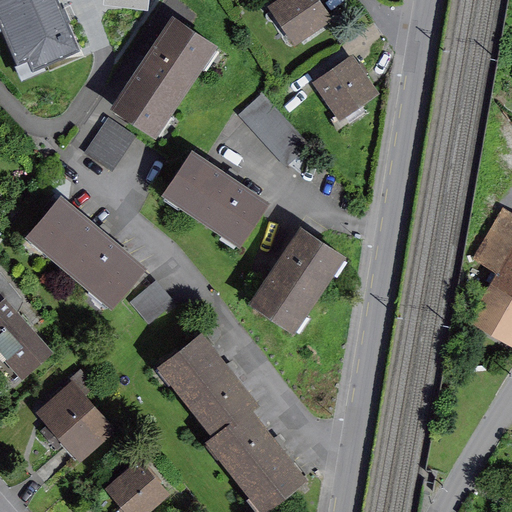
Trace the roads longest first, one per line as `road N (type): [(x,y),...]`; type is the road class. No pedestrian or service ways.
road 1 (tertiary): [(422,40),(344,511)]
road 2 (residential): [(442,511),(511,396)]
